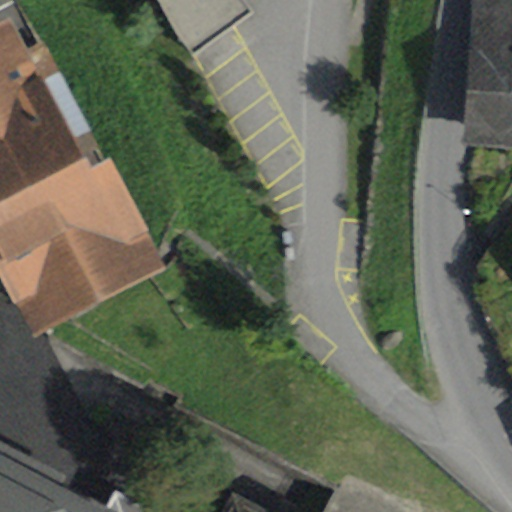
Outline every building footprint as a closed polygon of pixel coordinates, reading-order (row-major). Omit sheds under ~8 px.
[(511,0),(470,0),(462,151),(511,153),(511,0)] [(13,23),(0,29),(0,280),(30,339),(167,272),(113,164),(91,174),(13,23)] [(0,511),(111,511),(107,510),(0,455),(0,511)] [(392,511),(344,486),(328,511),(267,511),(235,496),(226,511),(392,511)] [(150,511),(116,493),(107,510),(111,511),(150,511)]
